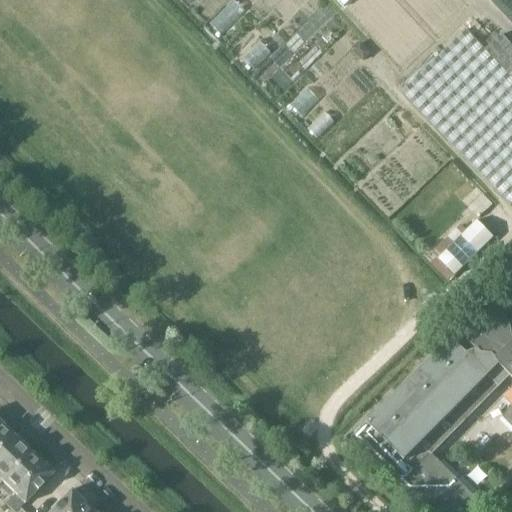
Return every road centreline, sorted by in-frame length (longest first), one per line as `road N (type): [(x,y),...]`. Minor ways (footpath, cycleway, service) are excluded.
road 1 (tertiary): [(313,511),(0,214)]
road 2 (track): [(389,511),(321,444),(320,426),(511,233)]
road 3 (residential): [(0,376),(140,511)]
